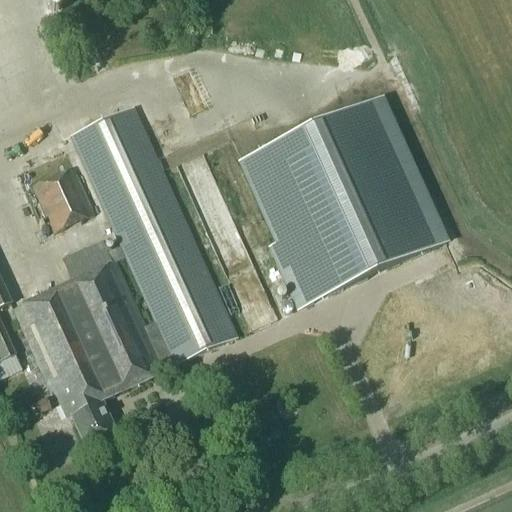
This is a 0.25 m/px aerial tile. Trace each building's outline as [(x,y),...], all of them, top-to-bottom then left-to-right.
[(279,247),(269,251),(297,313),(446,246),(381,103),(242,166),(279,247)] [(143,330),(114,267),(113,267),(103,245),(63,262),(73,286),(12,314),(50,397),(54,395),(65,420),(71,417),(84,445),(115,431),(102,404),(164,376),(159,367),(172,361),(175,368),(237,340),(134,112),(72,140),(156,324),(143,330)] [(94,219),(74,172),(33,189),(52,236),(94,219)] [(0,310),(11,306),(0,281),(0,310)] [(51,412),(48,404),(29,412),(32,420),(51,412)]
